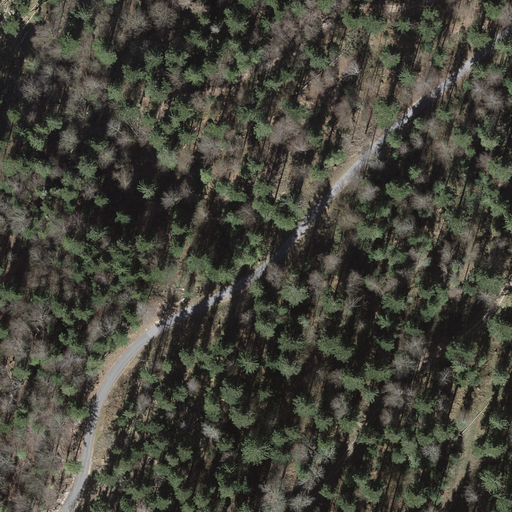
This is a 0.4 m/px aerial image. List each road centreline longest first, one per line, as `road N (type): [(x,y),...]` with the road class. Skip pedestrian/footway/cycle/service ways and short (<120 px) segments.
road 1 (unclassified): [(511,30),(282,250),(125,354),(43,511)]
road 2 (track): [(511,272),(374,402),(291,511)]
